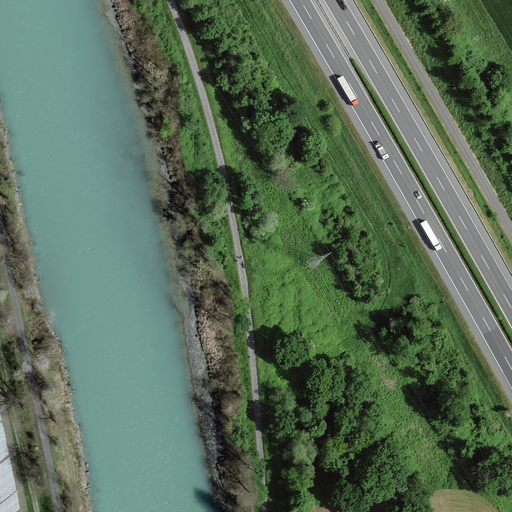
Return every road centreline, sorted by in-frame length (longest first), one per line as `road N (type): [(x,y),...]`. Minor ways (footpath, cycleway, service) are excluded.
road 1 (motorway): [(300,0),(511,369)]
road 2 (motorway): [(511,308),(334,0)]
road 3 (track): [(0,228),(58,511)]
road 4 (unclassified): [(378,0),(511,233)]
road 5 (track): [(39,511),(0,349)]
